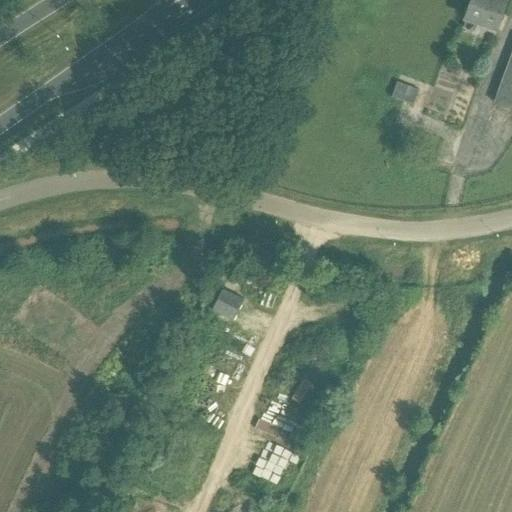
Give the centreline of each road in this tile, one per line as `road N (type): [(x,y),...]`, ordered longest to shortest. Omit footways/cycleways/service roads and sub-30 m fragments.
road 1 (unclassified): [(225,192),(378,229),(436,231),(511,219)]
road 2 (secondary): [(0,125),(178,0)]
